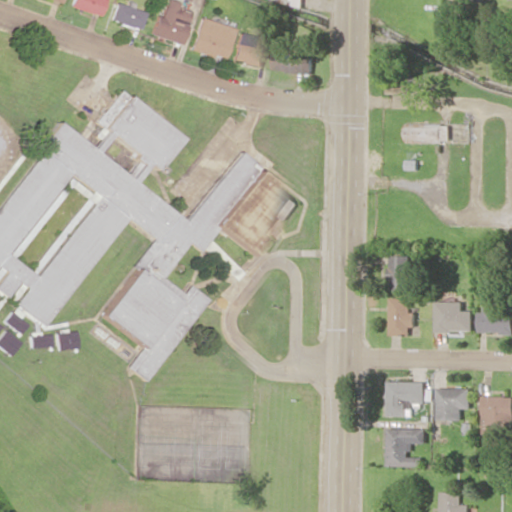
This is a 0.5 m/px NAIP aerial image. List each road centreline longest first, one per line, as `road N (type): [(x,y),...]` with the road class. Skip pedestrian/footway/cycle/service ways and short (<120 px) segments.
road 1 (tertiary): [(342,511),(351,0)]
road 2 (residential): [(511,363),(347,358),(266,366),(226,327),(258,271),(284,260),(295,264),(298,286),(294,365)]
road 3 (residential): [(349,102),(233,91),(0,13)]
